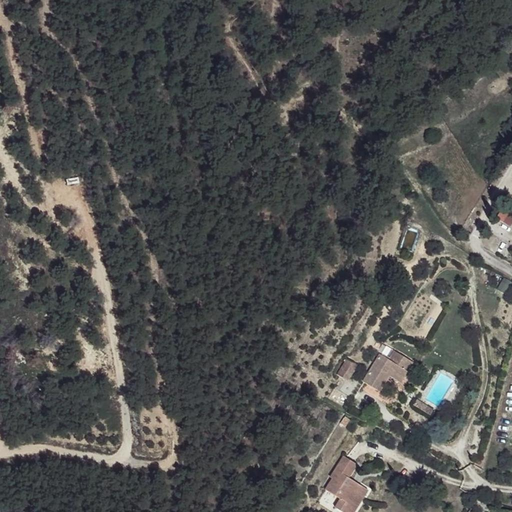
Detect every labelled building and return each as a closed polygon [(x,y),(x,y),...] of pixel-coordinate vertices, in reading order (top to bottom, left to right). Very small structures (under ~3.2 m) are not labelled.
[(392,357),(397,347),(389,343),(384,353),(392,357)] [(394,373),(406,379),(412,367),(409,366),(414,356),(397,347),(392,357),(384,353),(370,380),(385,389),(394,373)] [(409,366),(412,367),(417,357),(414,356),(409,366)] [(355,381),(363,365),(352,359),(343,374),(355,381)] [(422,420),(425,415),(414,409),(411,414),(422,420)] [(431,418),(425,415),(422,420),(428,424),(431,418)] [(340,472),(353,453),(352,452),(340,472)] [(366,460),(353,453),(340,472),(343,474),(337,484),(351,493),(345,501),(361,511),(378,484),(359,472),(366,460)]
